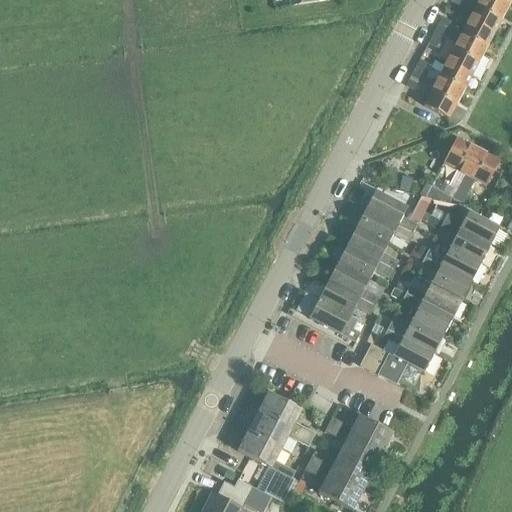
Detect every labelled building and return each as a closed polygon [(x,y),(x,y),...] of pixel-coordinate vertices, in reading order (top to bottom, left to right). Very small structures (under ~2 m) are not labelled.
[(504,13),(479,0),(468,22),(493,35),(504,13)] [(479,0),(504,13),(510,0),(479,0)] [(442,35),(449,22),(441,17),(434,31),(442,35)] [(468,22),(457,42),(482,55),(493,35),(468,22)] [(435,48),(442,35),(434,31),(427,44),(435,48)] [(482,55),(457,42),(446,64),(470,77),(482,55)] [(420,77),(427,64),(419,60),(412,73),(420,77)] [(446,64),(435,85),(459,98),(470,77),(446,64)] [(413,90),(420,77),(412,73),(405,86),(413,90)] [(448,120),(459,98),(435,85),(423,107),(448,120)] [(443,183),(439,191),(452,198),(476,150),(455,139),(442,165),(456,172),(449,186),(443,183)] [(499,162),(476,150),(452,198),(466,205),(470,197),(466,195),(473,181),(486,187),(499,162)] [(430,187),(425,198),(448,204),(451,198),(430,187)] [(375,192),(366,211),(411,235),(416,226),(402,218),(407,209),(375,192)] [(420,197),(408,221),(416,226),(428,204),(430,202),(431,200),(420,197)] [(431,217),(442,223),(446,215),(435,209),(431,217)] [(411,235),(366,211),(356,229),(388,246),(393,236),(406,243),(411,235)] [(446,215),(442,223),(489,247),(499,229),(467,212),(461,223),(446,215)] [(429,221),(426,226),(437,232),(438,231),(442,224),(430,218),(429,221)] [(442,223),(438,231),(453,239),(448,248),(480,264),(489,247),(442,223)] [(356,229),(347,246),(392,271),(397,261),(383,254),(388,246),(356,229)] [(347,246),(337,265),(369,282),(374,272),(387,279),(392,271),(347,246)] [(416,255),(423,258),(427,251),(420,247),(416,255)] [(427,251),(423,258),(471,283),(480,264),(448,248),(443,259),(427,251)] [(423,258),(419,266),(434,274),(429,284),(461,301),(471,283),(423,258)] [(369,282),(337,265),(327,283),(373,307),(378,298),(364,291),(369,282)] [(327,283),(318,300),(350,317),(354,309),(368,317),(373,307),(327,283)] [(408,287),(404,295),(451,320),(461,301),(429,284),(424,295),(408,287)] [(404,294),(393,289),(390,294),(389,296),(400,302),(404,294)] [(404,295),(400,303),(411,309),(406,318),(411,321),(442,337),(451,320),(404,295)] [(356,321),(350,317),(318,300),(308,319),(354,344),(359,333),(352,329),(356,321)] [(389,323),(385,331),(433,355),(442,337),(411,321),(405,332),(389,323)] [(385,331),(381,339),(387,342),(382,352),(388,355),(397,360),(405,364),(423,374),(433,355),(385,331)] [(369,345),(358,367),(367,372),(379,350),(369,345)] [(379,350),(367,372),(376,377),(388,355),(382,352),(379,350)] [(388,355),(376,377),(386,381),(394,386),(399,377),(405,364),(397,360),(388,355)] [(300,411),(268,394),(257,413),(310,441),(314,434),(294,424),(300,411)] [(257,413),(248,432),(280,450),(286,438),(307,448),(310,441),(257,413)] [(351,428),(332,418),(328,425),(381,453),(391,433),(358,416),(351,428)] [(371,472),(381,453),(328,425),(324,432),(344,442),(338,455),(371,472)] [(289,456),(280,451),(280,450),(248,432),(237,452),(290,480),(294,472),(283,466),(289,456)] [(311,456),(307,463),(361,491),(371,472),(338,455),(331,467),(311,456)] [(317,494),(351,511),(361,491),(307,463),(304,470),(324,481),(317,494)] [(226,471),(222,478),(232,483),(236,476),(226,471)] [(293,482),(290,489),(293,490),(300,494),(306,484),(299,480),(298,482),(294,480),(293,482)] [(270,498),(281,505),(290,489),(279,483),(278,483),(270,498)] [(252,488),(243,506),(255,511),(262,511),(270,498),(252,488)] [(245,511),(214,496),(205,511),(245,511)]
